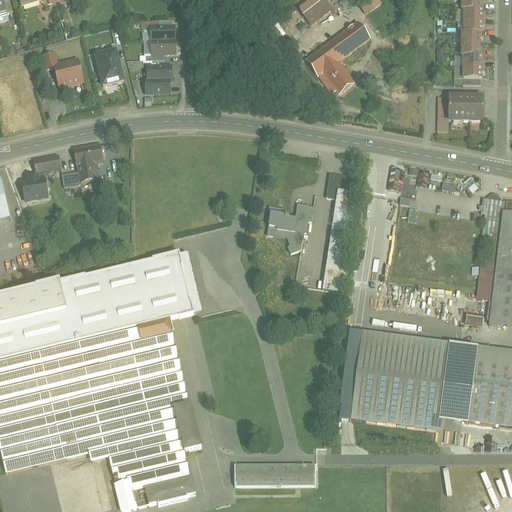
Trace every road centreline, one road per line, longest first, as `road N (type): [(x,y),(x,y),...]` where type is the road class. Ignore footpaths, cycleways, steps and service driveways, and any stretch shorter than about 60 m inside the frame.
road 1 (secondary): [(190,121),(496,169)]
road 2 (secondary): [(0,154),(104,129),(190,121)]
road 3 (residential): [(503,0),(496,169)]
road 4 (residential): [(188,0),(190,121)]
